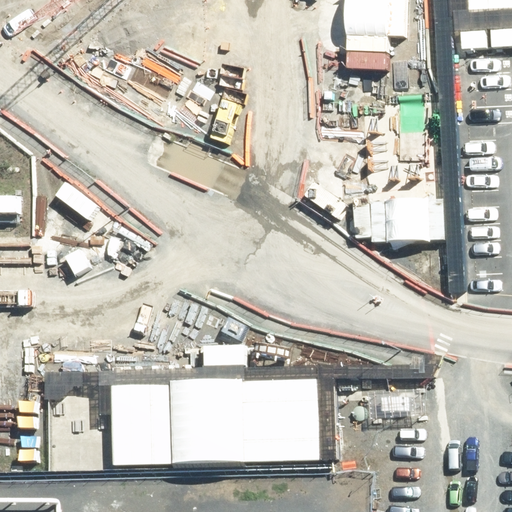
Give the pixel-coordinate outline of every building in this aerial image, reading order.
[(240,363),(159,364),(159,448),(241,447),(240,363)] [(289,368),(244,367),(244,388),(288,389),(289,368)] [(41,384),(0,382),(0,381),(0,399),(40,402),(41,384)] [(125,388),(90,386),(89,409),(124,411),(125,388)] [(152,388),(133,387),(132,429),(150,429),(152,388)] [(327,394),(297,393),(295,440),(325,441),(327,394)] [(250,421),(249,448),(291,449),(291,421),(250,421)] [(161,464),(162,450),(123,449),(120,511),(181,511),(183,464),(161,464)] [(318,454),(292,454),(292,471),(318,471),(318,454)]
